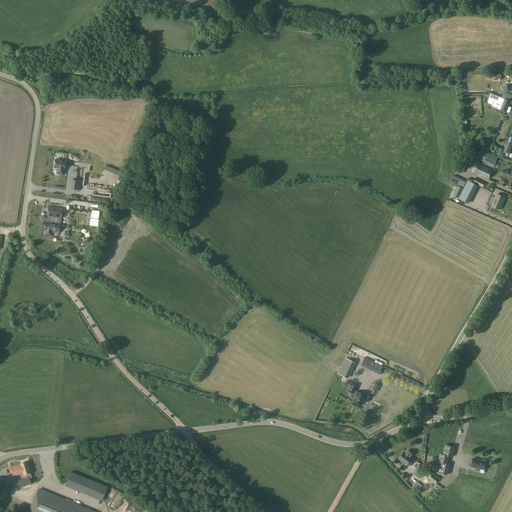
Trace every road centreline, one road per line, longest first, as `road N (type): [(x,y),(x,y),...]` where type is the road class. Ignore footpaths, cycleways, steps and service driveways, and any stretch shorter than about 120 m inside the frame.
road 1 (unclassified): [(184,431),(126,375),(76,301),(26,249),(37,107),(29,89),(0,73)]
road 2 (unclassified): [(427,421),(425,402),(511,247)]
road 3 (unclassified): [(0,455),(184,431)]
road 4 (unclassified): [(364,443),(265,421),(184,431)]
